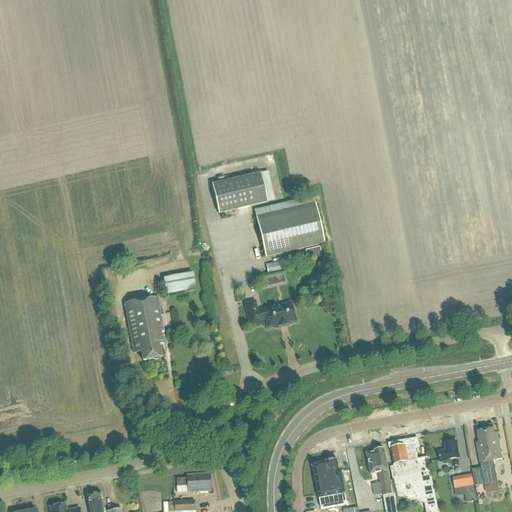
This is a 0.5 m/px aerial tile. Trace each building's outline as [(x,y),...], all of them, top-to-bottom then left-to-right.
[(260,174),(211,185),(218,215),(267,203),(260,174)] [(265,258),(324,244),(315,205),(256,218),(265,258)] [(319,249),(305,252),(307,262),(321,259),(319,249)] [(269,279),(285,276),(281,262),(266,265),(269,279)] [(165,296),(195,290),(192,274),(162,279),(165,296)] [(161,359),(159,347),(163,346),(161,334),(163,334),(157,299),(124,305),(134,355),(141,353),(142,362),(161,359)] [(257,315),(254,303),(245,305),(250,326),(259,324),(259,322),(266,321),(267,328),(277,326),(277,328),(288,325),(287,323),(295,321),(291,305),(260,312),(260,314),(257,315)] [(497,441),(495,430),(477,433),(480,444),(477,445),(485,486),(498,484),(494,462),(502,461),(499,441),(497,441)] [(398,505),(415,502),(425,505),(426,511),(438,511),(428,459),(418,461),(415,446),(417,446),(416,440),(388,445),(389,450),(391,450),(394,468),(390,469),(396,495),(398,505)] [(459,467),(458,460),(460,460),(457,443),(446,445),(447,452),(439,454),(441,463),(452,461),(453,468),(459,467)] [(383,497),(392,496),(388,473),(388,472),(384,451),(375,453),(367,455),(371,476),(379,474),(383,497)] [(321,510),(348,505),(341,472),(339,472),(337,461),(326,463),(326,464),(316,465),(315,464),(312,468),(314,469),(321,510)] [(210,492),(210,475),(186,476),(187,479),(177,480),(177,488),(187,487),(187,493),(210,492)] [(474,487),(464,488),(466,503),(476,501),(474,487)] [(111,511),(104,511),(101,493),(95,494),(91,494),(91,495),(86,496),(89,511),(121,511),(121,510),(111,511)] [(399,511),(398,505),(396,495),(392,496),(383,497),(385,511),(399,511)] [(194,501),(173,502),(174,511),(190,511),(195,511),(194,501)]
